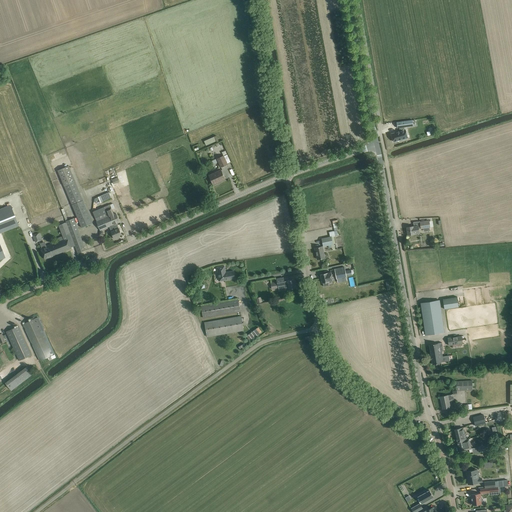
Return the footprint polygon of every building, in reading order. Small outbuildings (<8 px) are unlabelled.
[(412,120),(396,122),(397,128),(413,126),(412,120)] [(393,135),(392,136),(394,142),(407,137),(405,129),(393,133),(393,135)] [(203,140),(205,145),(216,141),(214,136),(203,140)] [(223,156),(217,158),(221,167),(227,164),(227,163),(230,162),(225,151),(222,152),(223,156)] [(82,228),(92,223),(68,166),(58,170),(82,228)] [(224,178),(221,170),(213,174),(213,175),(210,177),(213,184),(217,183),(217,181),(224,178)] [(112,198),(109,192),(98,197),(101,203),(112,198)] [(97,222),(96,222),(100,230),(109,226),(114,225),(114,227),(118,225),(117,223),(120,222),(116,213),(112,215),(111,213),(113,212),(111,209),(110,204),(104,207),(106,213),(108,217),(97,222)] [(0,233),(18,226),(10,205),(0,208),(0,259),(5,258),(0,245),(0,233)] [(104,207),(92,212),(95,218),(106,213),(104,207)] [(85,250),(74,218),(66,221),(71,234),(70,234),(77,253),(85,250)] [(60,241),(49,245),(53,255),(71,248),(72,248),(71,247),(74,246),(65,222),(59,225),(63,236),(58,238),(60,241)] [(114,225),(109,226),(112,231),(111,232),(112,233),(114,237),(114,239),(118,237),(117,236),(119,235),(121,234),(118,225),(114,227),(114,225)] [(419,233),(418,226),(412,227),(412,226),(407,227),(408,235),(414,234),(419,233)] [(42,240),(39,233),(38,233),(33,235),(36,242),(41,240),(42,240)] [(326,238),(322,239),(323,246),(328,245),(331,244),(332,248),(332,250),(335,249),(332,237),(330,237),(326,238)] [(53,256),(53,255),(49,245),(41,249),(45,259),(53,256)] [(325,258),(322,246),(315,248),(317,259),(325,258)] [(219,267),(217,267),(218,272),(219,275),(219,281),(221,280),(230,279),(234,278),(233,271),(225,273),(224,266),(219,267)] [(344,267),(335,269),(336,278),(337,278),(337,282),(347,280),(346,276),(345,271),(344,267)] [(333,280),(331,273),(327,273),(321,275),(322,282),(323,282),(324,286),(329,285),(328,281),(333,280)] [(283,277),(276,279),(278,287),(284,285),(285,290),(289,289),(296,288),(294,279),(287,280),(287,281),(284,281),(283,277)] [(450,298),(446,298),(446,299),(443,299),(444,309),(459,307),(457,297),(453,297),(453,298),(450,298)] [(240,312),(238,300),(201,306),(203,318),(240,312)] [(426,335),(443,332),(439,300),(430,301),(426,302),(425,302),(421,303),(421,302),(421,303),(426,335)] [(243,330),(241,317),(204,323),(207,337),(243,330)] [(53,355),(36,318),(23,324),(40,361),(53,355)] [(32,355),(18,326),(6,331),(19,360),(32,355)] [(449,346),(462,344),(462,336),(448,338),(449,346)] [(441,363),(438,343),(429,344),(432,364),(441,363)] [(4,383),(11,391),(33,373),(26,365),(4,383)] [(456,391),(472,390),(472,380),(456,382),(456,391)] [(454,400),(453,394),(440,397),(441,402),(442,402),(443,409),(450,407),(449,401),(454,400)] [(473,417),(475,426),(484,423),(482,415),(473,417)] [(454,430),(457,442),(466,439),(463,427),(454,430)] [(471,449),(468,438),(466,439),(457,442),(459,450),(465,448),(466,450),(471,449)] [(482,482),(481,478),(477,479),(476,470),(466,472),(468,484),(478,482),(482,482)] [(507,480),(484,482),(485,486),(485,488),(499,487),(500,487),(504,486),(508,486),(507,480)] [(426,492),(425,491),(421,493),(422,494),(418,496),(422,503),(433,497),(429,490),(426,492)] [(475,494),(470,494),(471,500),(472,500),(472,505),(475,505),(475,506),(478,505),(478,504),(481,504),(480,493),(475,494)] [(420,503),(411,508),(412,511),(417,511),(421,510),(423,509),(420,504),(420,503)]
